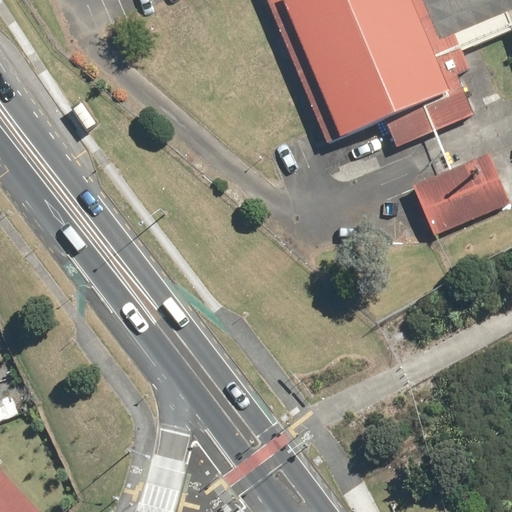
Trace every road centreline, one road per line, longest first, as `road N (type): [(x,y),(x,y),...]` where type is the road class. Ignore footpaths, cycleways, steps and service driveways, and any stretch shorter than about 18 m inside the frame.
road 1 (secondary): [(0,83),(328,511)]
road 2 (secondary): [(178,381),(0,157)]
road 3 (secondary): [(280,511),(178,381)]
road 4 (motorway): [(155,511),(177,429),(178,381)]
